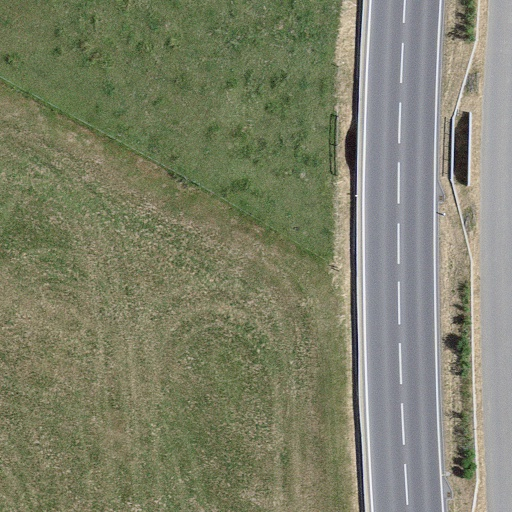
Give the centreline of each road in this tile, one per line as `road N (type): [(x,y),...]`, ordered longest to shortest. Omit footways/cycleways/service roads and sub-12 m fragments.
road 1 (secondary): [(406,511),(392,327),(407,0)]
road 2 (track): [(511,0),(502,150),(509,511)]
